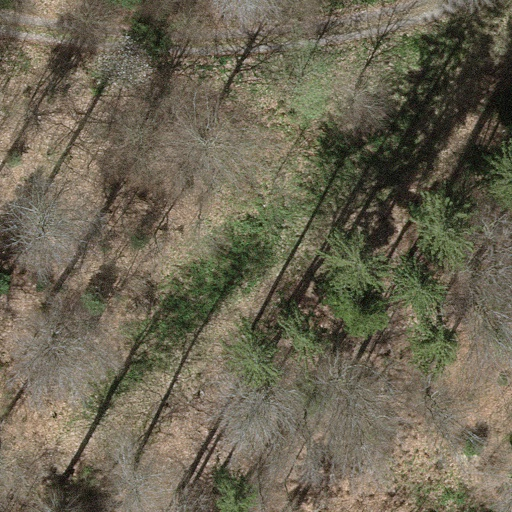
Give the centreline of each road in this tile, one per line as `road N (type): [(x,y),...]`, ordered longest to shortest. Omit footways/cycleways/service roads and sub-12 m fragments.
road 1 (track): [(511,14),(200,351),(0,485)]
road 2 (track): [(511,9),(145,41),(0,16)]
